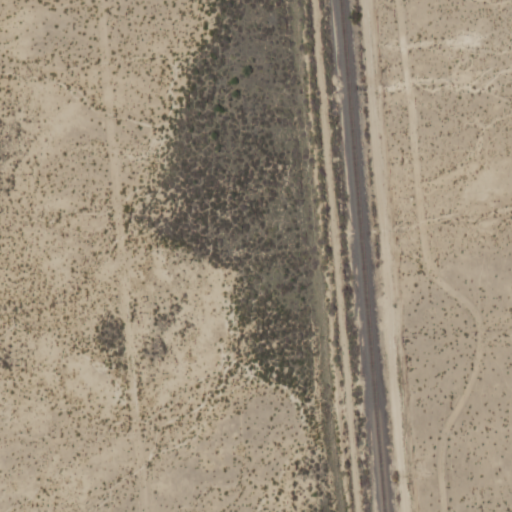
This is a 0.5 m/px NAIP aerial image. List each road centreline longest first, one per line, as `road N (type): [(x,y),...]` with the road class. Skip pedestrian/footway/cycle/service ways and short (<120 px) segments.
road 1 (track): [(396,0),(423,255),(431,276),(468,306),(479,346),(443,436),(441,511)]
road 2 (track): [(143,511),(97,0)]
road 3 (residential): [(404,511),(363,0)]
